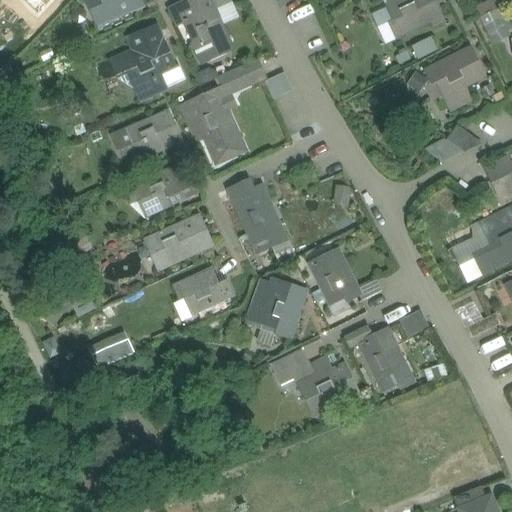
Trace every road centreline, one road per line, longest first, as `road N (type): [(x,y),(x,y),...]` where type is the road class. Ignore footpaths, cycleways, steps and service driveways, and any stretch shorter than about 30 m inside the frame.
road 1 (track): [(0,268),(126,511)]
road 2 (residential): [(381,209),(511,445)]
road 3 (residential): [(264,0),(381,209)]
road 4 (residential): [(381,209),(450,166),(511,141)]
